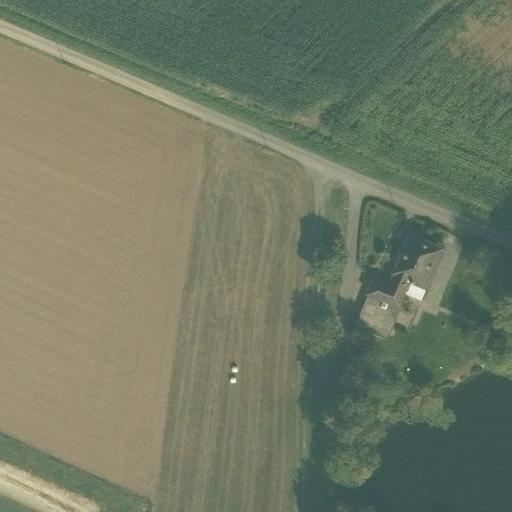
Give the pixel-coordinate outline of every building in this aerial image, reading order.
[(442,249),(409,235),(393,274),(394,275),(410,282),(426,288),(442,249)] [(405,293),(410,282),(394,275),(388,286),(372,280),(366,295),(368,295),(399,308),(405,293)] [(410,282),(405,293),(421,299),(426,288),(410,282)] [(360,314),(391,327),(399,308),(368,295),(360,314)] [(391,327),(360,314),(355,326),(386,340),(391,327)] [(316,389),(341,391),(344,360),(318,358),(316,389)]
